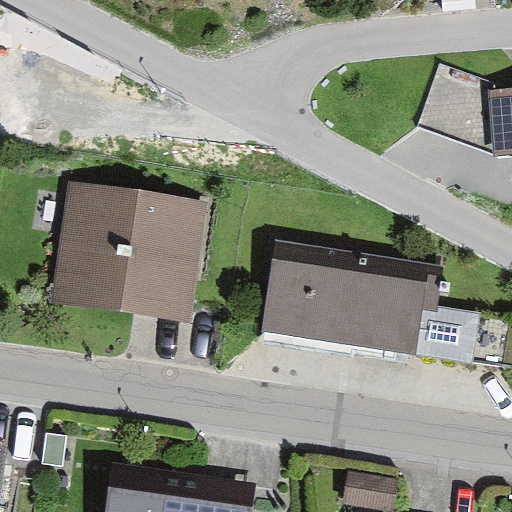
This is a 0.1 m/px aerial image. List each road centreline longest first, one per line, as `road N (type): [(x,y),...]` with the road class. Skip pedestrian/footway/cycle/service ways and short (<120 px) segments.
road 1 (residential): [(0,360),(511,439)]
road 2 (residential): [(511,250),(227,103)]
road 3 (residential): [(227,103),(342,40),(511,26)]
road 4 (residential): [(227,103),(30,0)]
